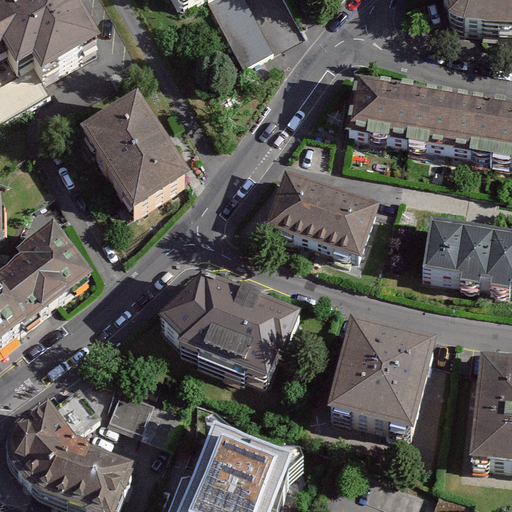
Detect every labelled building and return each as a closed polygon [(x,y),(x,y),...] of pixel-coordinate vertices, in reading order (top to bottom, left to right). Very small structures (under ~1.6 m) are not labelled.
[(40,70),(52,92),(103,62),(67,0),(39,0),(0,22),(0,58),(10,55),(23,78),(40,70)] [(184,0),(194,17),(226,0),(184,0)] [(468,42),(511,45),(511,0),(445,0),(444,5),(452,35),(459,39),(468,42)] [(274,56),(248,7),(218,23),(244,72),(274,56)] [(48,95),(52,92),(40,70),(23,78),(10,55),(0,58),(0,133),(53,105),(48,95)] [(350,144),(511,170),(511,114),(359,90),(350,144)] [(145,108),(87,146),(141,230),(200,192),(145,108)] [(282,186),(264,236),(360,269),(377,219),(282,186)] [(0,368),(32,344),(1,302),(0,292),(0,281),(0,260),(7,261),(6,212),(0,212),(0,368)] [(511,246),(432,234),(424,285),(462,292),(461,298),(481,301),(482,295),(493,296),(492,303),(511,306),(511,305),(511,246)] [(59,239),(20,268),(25,274),(0,292),(1,302),(32,344),(99,291),(59,239)] [(300,326),(199,286),(155,330),(177,352),(175,356),(266,394),(278,365),(283,368),(300,326)] [(434,360),(347,338),(325,424),(412,447),(434,360)] [(511,481),(511,375),(479,372),(468,477),(511,481)] [(129,511),(140,486),(80,463),(73,448),(102,428),(80,399),(27,435),(20,441),(14,447),(10,456),(10,469),(12,479),(44,511),(129,511)] [(114,432),(145,436),(149,408),(117,404),(114,432)] [(175,511),(285,511),(306,454),(210,419),(175,511)]
